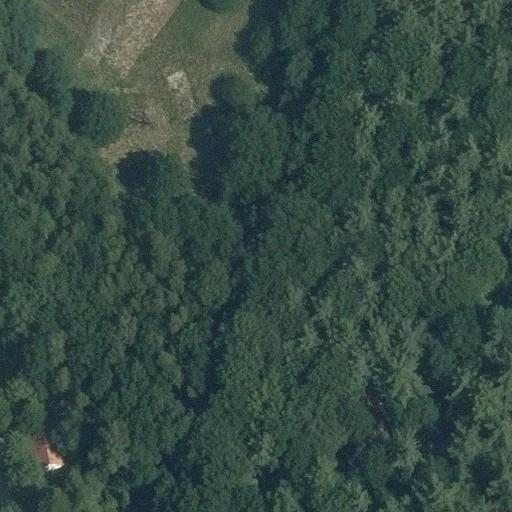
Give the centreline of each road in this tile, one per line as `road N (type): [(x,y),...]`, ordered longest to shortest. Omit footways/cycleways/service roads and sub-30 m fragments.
road 1 (track): [(353,0),(186,506)]
road 2 (track): [(482,0),(398,278)]
